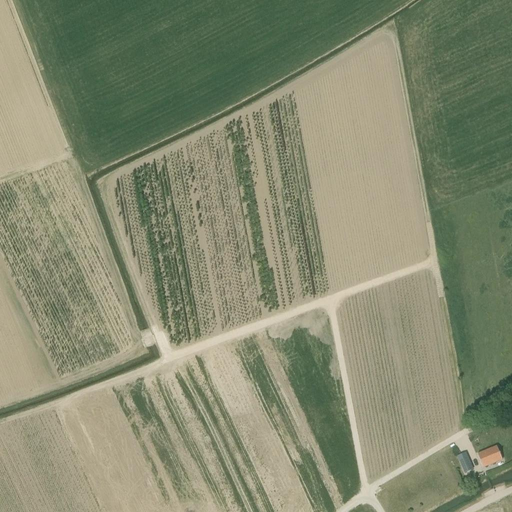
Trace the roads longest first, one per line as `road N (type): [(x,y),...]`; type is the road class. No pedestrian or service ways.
road 1 (track): [(0,402),(99,368),(156,334),(168,358),(330,299)]
road 2 (track): [(428,224),(434,262),(330,299),(368,491)]
road 3 (track): [(12,0),(69,149),(0,178)]
